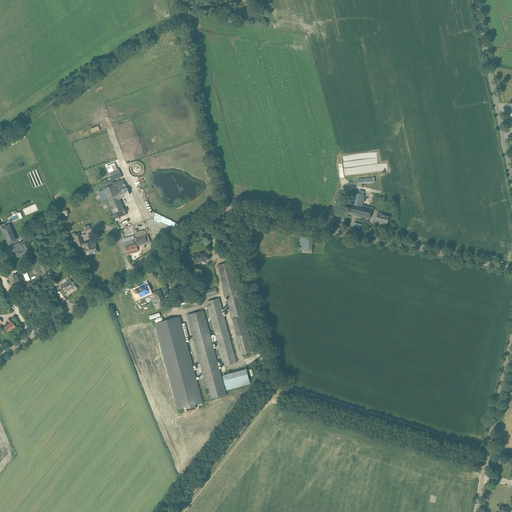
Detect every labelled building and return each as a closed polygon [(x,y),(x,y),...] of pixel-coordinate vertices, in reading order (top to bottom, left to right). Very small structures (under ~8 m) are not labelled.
[(115,146),(111,148),(109,141),(105,142),(112,160),(116,159),(115,155),(118,154),(115,146)] [(98,176),(93,161),(90,162),(95,177),(98,176)] [(104,190),(98,192),(102,201),(107,199),(116,219),(127,215),(120,199),(130,195),(125,183),(123,179),(119,181),(119,180),(114,183),(113,181),(122,177),(119,168),(109,172),(112,179),(107,181),(106,179),(100,181),(104,190)] [(349,202),(346,213),(370,219),(373,207),(362,204),(365,195),(354,192),(352,202),(349,202)] [(23,209),(25,215),(38,210),(35,204),(23,209)] [(376,221),(387,224),(389,216),(381,214),(382,212),(378,211),(376,221)] [(337,219),(336,225),(344,226),(345,222),(344,222),(345,220),(343,220),(343,217),(340,217),(340,219),(337,219)] [(15,239),(10,228),(7,230),(4,224),(0,225),(4,235),(3,235),(4,237),(5,236),(5,237),(4,237),(5,239),(5,238),(6,239),(7,239),(10,244),(14,242),(13,240),(15,239)] [(73,231),(71,232),(75,244),(76,243),(77,247),(82,246),(83,247),(86,257),(98,253),(95,243),(92,244),(92,243),(91,242),(90,241),(89,241),(83,243),(79,232),(74,234),(73,231)] [(145,235),(135,237),(137,245),(147,243),(145,235)] [(299,237),(298,249),(302,249),(302,253),(312,254),(312,245),(312,237),(299,237)] [(133,239),(124,242),(128,255),(138,252),(136,245),(135,245),(133,239)] [(26,240),(18,244),(21,250),(16,253),(18,257),(30,252),(26,240)] [(193,256),(194,261),(195,263),(208,259),(206,251),(200,253),(201,254),(193,256)] [(218,265),(233,319),(242,355),(254,352),(230,262),(218,265)] [(20,273),(12,276),(16,285),(25,282),(23,277),(22,277),(20,273)] [(62,289),(57,292),(61,298),(66,294),(68,293),(68,294),(76,288),(72,282),(70,280),(67,282),(60,287),(62,289)] [(20,287),(22,291),(33,286),(35,285),(33,281),(31,282),(20,287)] [(146,284),(132,291),(136,299),(150,293),(146,284)] [(200,292),(202,298),(218,294),(216,288),(200,292)] [(160,290),(154,293),(160,306),(166,303),(160,290)] [(236,363),(219,299),(207,302),(224,366),(236,363)] [(187,314),(210,399),(226,395),(204,310),(187,314)] [(155,324),(160,343),(178,409),(202,402),(180,317),(155,324)] [(10,323),(5,327),(9,333),(16,328),(12,322),(9,318),(7,320),(10,323)] [(251,384),(247,369),(223,375),(226,390),(251,384)]
